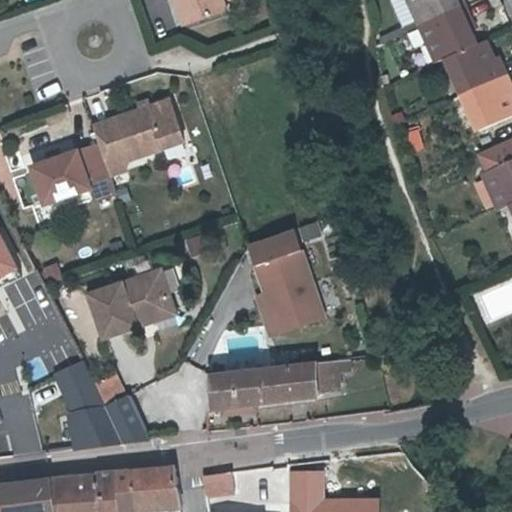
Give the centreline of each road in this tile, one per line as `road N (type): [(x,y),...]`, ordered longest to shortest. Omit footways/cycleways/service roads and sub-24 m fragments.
road 1 (residential): [(189,451),(399,430),(511,405)]
road 2 (residential): [(0,479),(189,451)]
road 3 (residential): [(91,15),(71,35),(75,60),(87,67),(121,56),(126,37),(113,20)]
